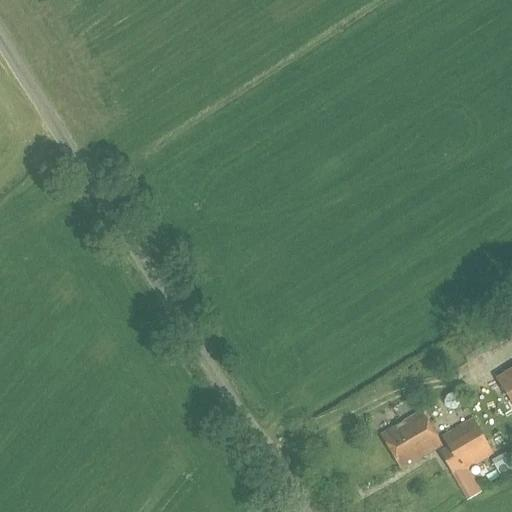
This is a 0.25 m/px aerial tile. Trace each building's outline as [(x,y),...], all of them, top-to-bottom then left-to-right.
[(511,369),(498,378),(511,400),(511,369)] [(455,403),(446,410),(457,423),(465,417),(455,403)] [(382,435),(402,469),(442,445),(422,411),(382,435)] [(453,476),(465,501),(481,492),(468,468),(493,454),(473,418),(441,436),(446,447),(439,451),(453,475),(453,476)] [(511,471),(511,465),(505,454),(494,461),(503,476),(511,471)]
